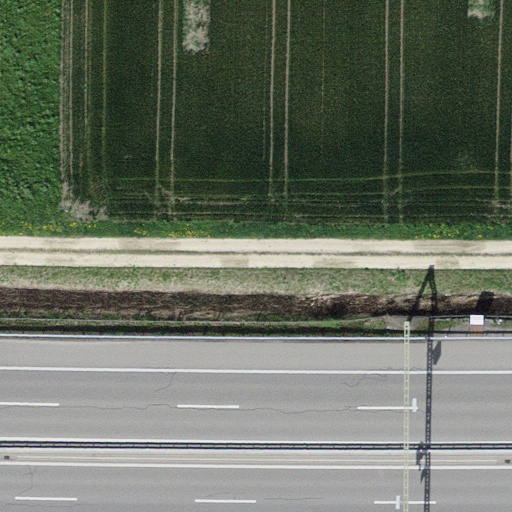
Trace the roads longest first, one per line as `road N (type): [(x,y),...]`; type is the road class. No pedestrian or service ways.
road 1 (track): [(0,256),(172,262),(511,248)]
road 2 (motorway): [(0,498),(511,504)]
road 3 (motorway): [(511,407),(0,402)]
